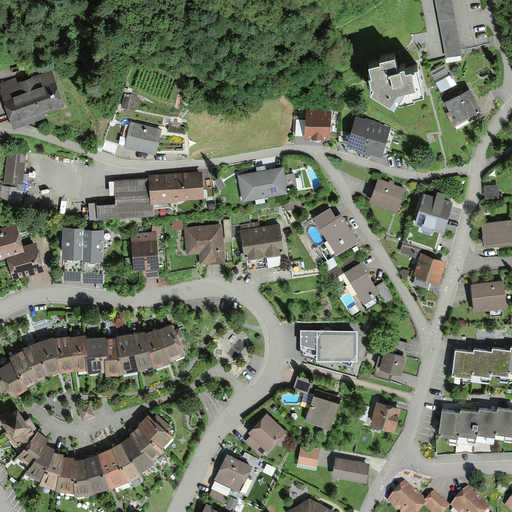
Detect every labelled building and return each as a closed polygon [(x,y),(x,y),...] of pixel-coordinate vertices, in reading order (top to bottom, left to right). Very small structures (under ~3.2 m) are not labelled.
[(450,0),(433,0),(444,59),(460,56),(450,0)] [(378,64),(367,66),(369,78),(367,79),(371,92),(368,96),(388,108),(395,93),(419,87),(414,70),(404,72),(403,67),(397,69),(394,57),(377,61),(378,64)] [(441,92),(452,85),(441,68),(430,75),(441,92)] [(0,92),(0,93),(13,126),(57,108),(44,75),(0,92)] [(465,95),(448,105),(458,125),(476,115),(465,95)] [(122,111),(132,113),(135,99),(125,97),(122,111)] [(305,112),(303,140),(325,141),(326,113),(305,112)] [(387,129),(356,120),(348,148),(379,156),(387,129)] [(153,157),(159,132),(130,126),(125,151),(153,157)] [(20,186),(22,157),(7,155),(5,184),(20,186)] [(202,196),(200,171),(153,174),(155,198),(202,196)] [(283,194),(279,171),(240,177),(243,200),(283,194)] [(150,178),(114,181),(116,210),(96,211),(95,206),(86,207),(87,223),(153,218),(150,178)] [(369,206),(394,214),(401,191),(377,183),(369,206)] [(21,189),(0,186),(0,198),(4,199),(3,211),(18,212),(21,189)] [(424,198),(414,229),(438,237),(449,206),(424,198)] [(334,253),(353,242),(338,217),(333,220),(327,209),(313,218),(334,253)] [(480,225),(482,245),(511,242),(510,223),(480,225)] [(284,254),(279,224),(240,231),(245,261),(284,254)] [(0,255),(21,249),(14,226),(0,230),(0,255)] [(201,265),(220,263),(217,228),(185,230),(187,255),(200,254),(201,265)] [(61,265),(81,266),(82,234),(62,233),(61,265)] [(101,234),(82,234),(81,266),(100,267),(101,234)] [(155,271),(153,236),(134,237),(136,272),(155,271)] [(415,251),(400,247),(397,255),(413,259),(415,251)] [(35,250),(8,258),(14,278),(41,270),(35,250)] [(420,257),(413,279),(434,285),(441,263),(420,257)] [(357,303),(374,294),(353,259),(341,266),(347,275),(342,278),(357,303)] [(499,283),(470,285),(472,308),(501,306),(499,283)] [(384,304),(392,300),(382,284),(375,288),(384,304)] [(173,320),(159,325),(170,358),(186,351),(173,320)] [(154,361),(155,365),(170,358),(159,325),(147,329),(154,361)] [(146,326),(133,329),(139,365),(154,361),(147,329),(146,326)] [(357,358),(357,328),(301,328),(301,354),(317,359),(357,358)] [(86,329),(71,331),(75,367),(88,366),(86,334),(86,329)] [(133,329),(119,332),(123,372),(139,368),(139,365),(133,329)] [(71,331),(54,333),(61,367),(75,367),(71,331)] [(119,332),(105,333),(106,370),(106,373),(123,372),(119,332)] [(54,333),(37,338),(48,371),(61,367),(54,333)] [(105,333),(86,334),(88,366),(88,370),(106,370),(105,333)] [(23,346),(37,377),(49,372),(48,371),(37,338),(23,344),(23,346)] [(394,354),(383,351),(376,375),(389,379),(392,371),(398,372),(406,344),(398,342),(394,354)] [(12,357),(26,384),(37,377),(23,346),(10,352),(12,357)] [(492,348),(491,374),(508,375),(510,350),(492,348)] [(472,375),(489,377),(491,351),(474,349),(472,375)] [(470,377),(472,352),(455,350),(453,376),(470,377)] [(0,366),(15,391),(26,384),(12,357),(0,365),(0,366)] [(293,387),(306,391),(309,381),(296,376),(293,387)] [(313,395),(305,419),(328,427),(336,402),(313,395)] [(395,407),(376,402),(370,424),(389,429),(395,407)] [(0,421),(10,436),(19,449),(37,427),(30,415),(25,421),(16,406),(11,411),(7,405),(0,410),(0,421)] [(511,407),(496,407),(494,433),(511,433),(511,407)] [(494,436),(496,410),(478,408),(476,435),(494,436)] [(457,438),(459,410),(442,409),(440,437),(457,438)] [(476,437),(477,411),(459,410),(458,436),(476,437)] [(171,431),(149,412),(140,422),(159,445),(171,431)] [(267,418),(245,441),(259,454),(280,431),(267,418)] [(159,445),(140,422),(132,429),(152,459),(163,449),(159,445)] [(15,454),(29,465),(45,440),(47,435),(37,427),(19,449),(15,454)] [(153,461),(152,459),(132,429),(122,437),(139,470),(153,461)] [(140,473),(139,470),(122,437),(112,444),(128,479),(140,473)] [(40,479),(55,449),(56,447),(45,440),(29,465),(24,471),(40,479)] [(110,486),(128,479),(112,444),(98,451),(110,486)] [(316,451),(301,447),(297,463),(313,466),(316,451)] [(39,482),(54,487),(63,453),(64,451),(55,449),(40,479),(39,482)] [(93,491),(110,486),(98,451),(86,453),(93,491)] [(73,490),(74,456),(74,454),(63,453),(54,487),(73,490)] [(93,491),(86,453),(74,456),(73,490),(73,493),(93,491)] [(215,478),(236,487),(247,464),(226,455),(215,478)] [(366,463),(336,457),(333,473),(363,479),(366,463)] [(260,470),(264,463),(258,461),(255,467),(260,470)] [(405,484),(389,501),(400,511),(416,511),(423,505),(431,511),(442,511),(447,507),(433,493),(424,502),(405,484)] [(226,495),(213,488),(209,495),(222,502),(226,495)] [(456,511),(483,511),(487,508),(467,490),(451,507),(456,511)] [(235,502),(229,500),(226,506),(232,509),(235,502)] [(330,511),(306,500),(287,511),(330,511)]
